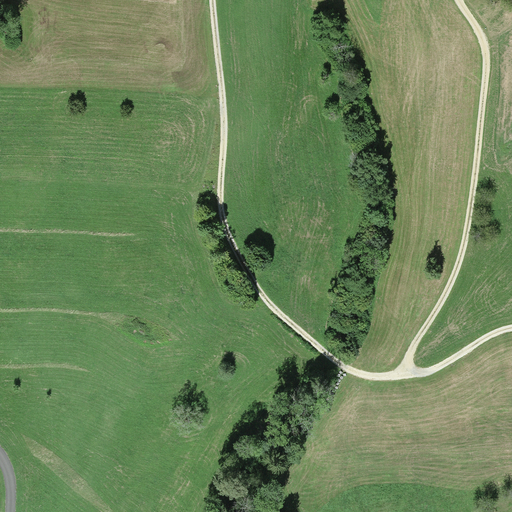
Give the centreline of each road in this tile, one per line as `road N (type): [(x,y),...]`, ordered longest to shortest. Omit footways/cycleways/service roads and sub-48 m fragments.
road 1 (track): [(210,0),(220,203),(234,262),(269,306),(319,352),(381,377),(426,373),(511,328)]
road 2 (track): [(404,373),(449,284),(466,225),(486,55),(457,0)]
